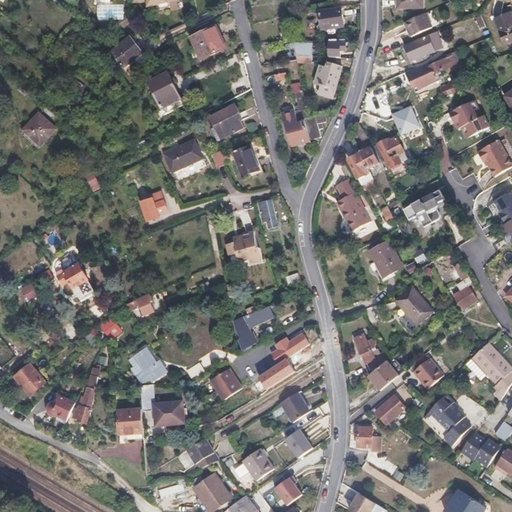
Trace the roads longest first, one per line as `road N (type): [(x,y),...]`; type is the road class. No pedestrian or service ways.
road 1 (residential): [(324,511),(340,451),(339,389),(302,218)]
road 2 (residential): [(302,218),(351,106),(373,32),(371,0)]
road 3 (residential): [(302,218),(244,28)]
road 4 (residential): [(511,327),(467,252),(482,245),(448,178)]
